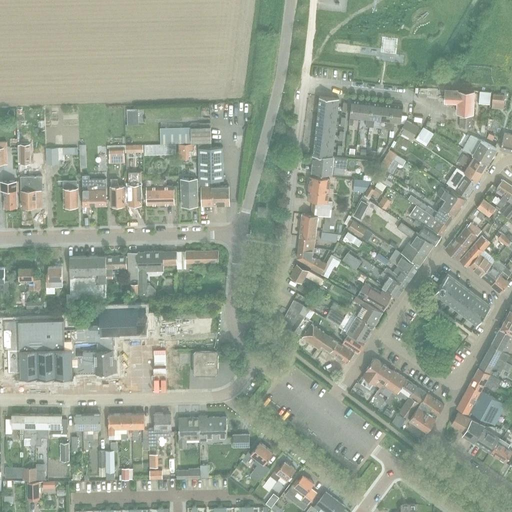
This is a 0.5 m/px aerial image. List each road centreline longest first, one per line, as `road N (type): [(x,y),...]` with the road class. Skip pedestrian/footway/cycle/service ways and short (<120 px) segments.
road 1 (residential): [(233,325),(254,324),(271,311),(279,289),(303,87)]
road 2 (tertiary): [(238,234),(274,103),(290,0)]
road 3 (tertiary): [(0,240),(238,234)]
road 4 (residential): [(0,396),(222,395)]
road 5 (residential): [(222,395),(365,504)]
road 6 (residential): [(511,490),(431,432),(455,391)]
road 7 (residential): [(433,256),(498,165),(511,162)]
